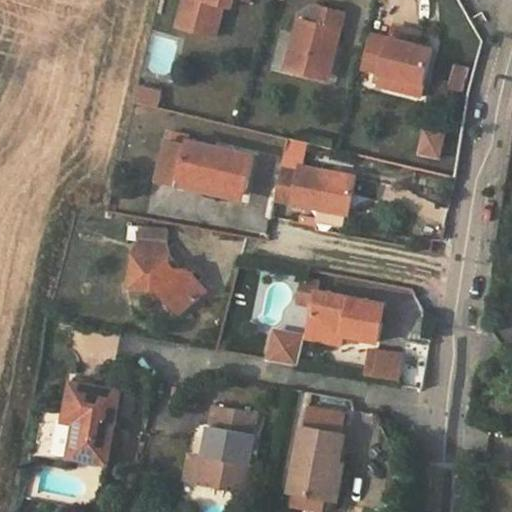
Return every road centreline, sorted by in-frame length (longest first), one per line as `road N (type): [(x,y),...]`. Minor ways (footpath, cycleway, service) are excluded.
road 1 (residential): [(438,511),(453,325),(476,178),(492,144),(511,52)]
road 2 (unknown): [(185,355),(427,402),(445,414)]
road 3 (unknown): [(286,237),(461,276)]
